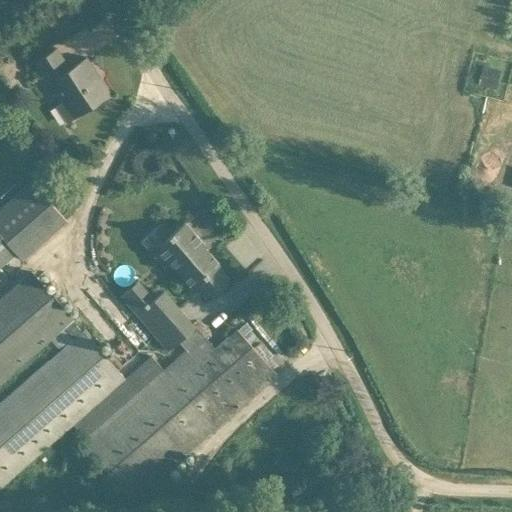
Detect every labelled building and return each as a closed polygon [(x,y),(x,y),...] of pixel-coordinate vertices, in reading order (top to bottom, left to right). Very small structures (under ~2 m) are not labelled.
[(38,60),(63,99),(58,103),(69,120),(112,91),(88,55),(76,63),(63,44),(38,60)] [(471,58),(467,76),(485,81),(489,63),(471,58)] [(0,279),(11,270),(4,263),(21,249),(26,255),(69,218),(34,178),(0,207),(0,279)] [(231,272),(188,220),(172,233),(162,221),(144,236),(180,280),(187,275),(204,295),(231,272)] [(33,267),(0,295),(0,489),(76,423),(139,495),(280,372),(239,325),(214,346),(198,330),(163,289),(153,298),(136,281),(117,297),(167,353),(180,343),(186,348),(163,367),(152,354),(128,375),(33,267)]
